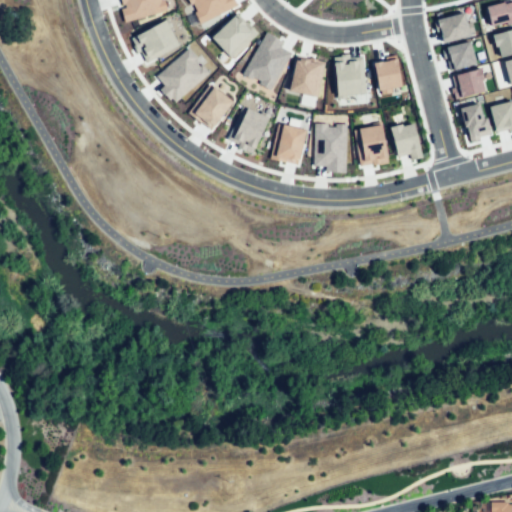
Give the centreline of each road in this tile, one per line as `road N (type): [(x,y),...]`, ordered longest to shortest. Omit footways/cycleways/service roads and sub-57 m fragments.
road 1 (residential): [(84,0),(111,70),(138,107),(181,148),(235,179),(335,198),(511,159)]
road 2 (residential): [(409,0),(451,176)]
road 3 (residential): [(260,0),(315,32),(411,24)]
road 4 (residential): [(391,511),(511,482)]
